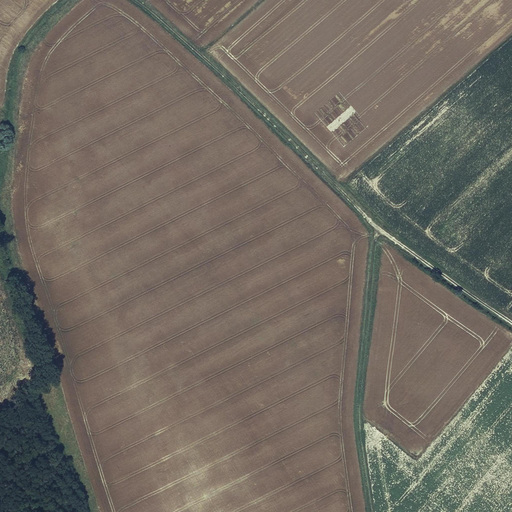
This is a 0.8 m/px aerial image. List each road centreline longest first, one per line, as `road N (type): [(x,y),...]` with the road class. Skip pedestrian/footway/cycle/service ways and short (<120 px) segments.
road 1 (track): [(138,0),(373,217)]
road 2 (track): [(373,217),(359,436),(370,511)]
road 3 (track): [(373,217),(511,314)]
